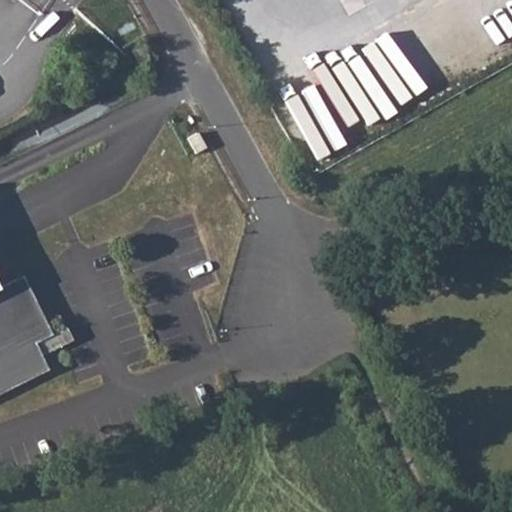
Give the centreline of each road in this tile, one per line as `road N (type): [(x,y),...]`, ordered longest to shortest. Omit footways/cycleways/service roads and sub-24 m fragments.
road 1 (unclassified): [(156,0),(342,340)]
road 2 (unknown): [(286,239),(283,307),(243,343),(210,342),(170,295)]
